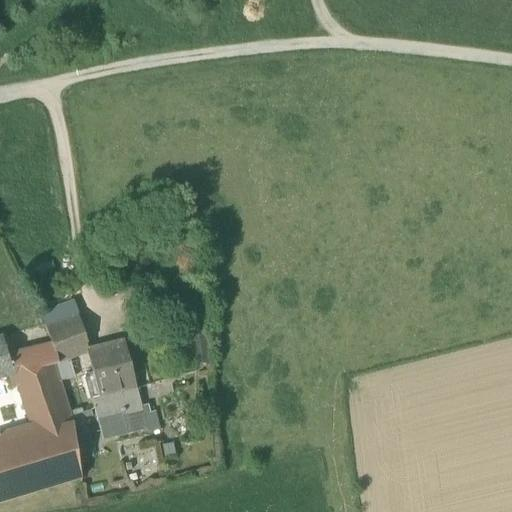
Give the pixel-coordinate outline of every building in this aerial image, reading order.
[(40,314),(45,327),(77,315),(72,302),(40,314)] [(52,347),(55,356),(65,352),(86,344),(87,343),(77,315),(45,327),(52,347)] [(190,338),(193,366),(211,364),(208,336),(190,338)] [(19,390),(32,437),(73,426),(69,412),(59,382),(64,381),(59,361),(57,362),(55,356),(52,347),(10,359),(2,339),(0,339),(0,380),(9,378),(13,391),(19,390)] [(84,376),(91,400),(136,388),(123,340),(87,349),(86,350),(92,373),(84,375),(84,376)] [(86,344),(65,352),(67,360),(73,379),(84,376),(84,375),(92,373),(86,350),(87,349),(86,344)] [(57,362),(59,361),(67,360),(65,352),(55,356),(57,362)] [(73,379),(67,360),(59,361),(64,381),(73,379)] [(141,409),(136,388),(91,400),(102,440),(147,429),(144,416),(149,414),(147,407),(141,409)] [(73,426),(75,439),(89,436),(81,409),(69,412),(73,426)] [(144,416),(147,429),(158,426),(155,412),(149,414),(144,416)] [(32,437),(0,446),(0,503),(81,480),(78,458),(75,439),(73,426),(32,437)] [(91,455),(89,436),(75,439),(78,458),(91,455)]
